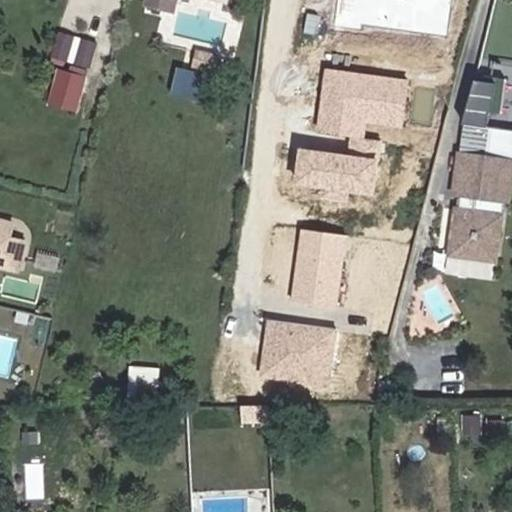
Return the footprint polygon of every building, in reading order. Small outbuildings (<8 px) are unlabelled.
[(337,0),(333,29),(361,32),(362,24),(447,36),(452,0),(337,0)] [(53,59),(94,69),(101,41),(60,31),(53,59)] [(232,64),(235,45),(215,41),(211,61),(232,64)] [(90,70),(57,62),(47,104),(80,112),(90,70)] [(412,79),(326,68),(318,131),(351,136),(349,149),(384,154),(386,141),(365,138),(367,123),(405,128),(412,79)] [(511,154),(511,124),(464,118),(453,190),(475,194),(473,207),(456,205),(449,248),(492,254),(498,211),(481,209),(483,195),(505,198),(511,154)] [(382,159),(300,148),(296,185),(323,188),(322,198),(348,201),(349,194),(377,197),(382,159)] [(0,225),(0,216),(2,210),(0,210),(0,249),(7,251),(12,229),(0,225)] [(349,235),(302,229),(293,302),(339,308),(349,235)] [(337,330),(271,320),(262,379),(329,389),(337,330)] [(130,391),(162,392),(163,366),(131,365),(130,391)]
